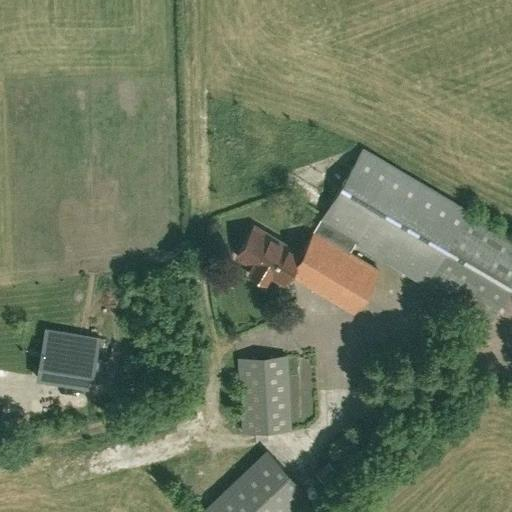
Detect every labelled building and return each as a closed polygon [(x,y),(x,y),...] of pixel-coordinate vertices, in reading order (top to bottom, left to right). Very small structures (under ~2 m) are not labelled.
[(511,235),(362,148),(300,252),(253,225),(236,255),(253,265),(249,272),(265,281),(269,274),(283,282),(289,272),(354,311),(379,269),(349,251),(355,241),(489,320),(511,280),(511,235)] [(99,337),(81,334),(45,328),(37,375),(92,384),(99,337)] [(239,357),(243,430),(291,428),(287,354),(239,357)] [(25,426),(24,417),(10,419),(11,428),(25,426)] [(290,511),(309,494),(265,448),(198,511),(290,511)]
